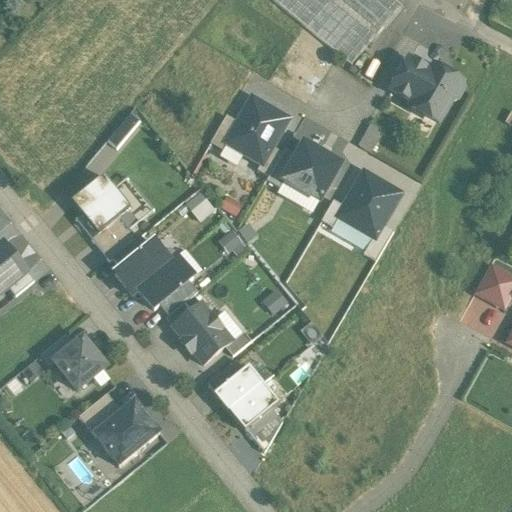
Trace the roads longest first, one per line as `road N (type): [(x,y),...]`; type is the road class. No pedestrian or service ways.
road 1 (residential): [(0,179),(272,511)]
road 2 (residential): [(357,511),(408,470),(449,395),(461,343)]
